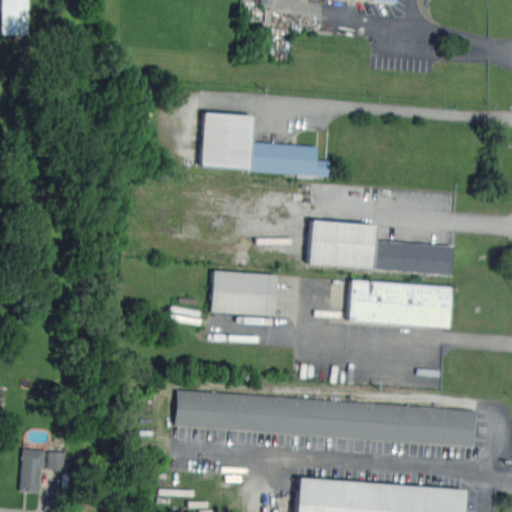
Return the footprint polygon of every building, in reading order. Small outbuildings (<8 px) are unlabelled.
[(0,0),(0,34),(26,34),(26,0),(0,0)] [(197,164),(201,108),(249,112),(246,138),(315,144),(314,157),(327,158),(325,174),(197,164)] [(372,224),(371,241),(449,246),(447,274),(367,269),(367,266),(305,262),(308,220),(372,224)] [(209,311),(272,314),(274,273),(210,270),(209,311)] [(439,330),(431,329),(432,326),(345,319),(348,279),(446,287),(444,326),(440,326),(439,330)] [(475,410),(472,446),(171,424),(175,389),(475,410)] [(45,449),(44,468),(42,468),(41,475),(38,475),(37,491),(18,490),(21,447),(45,449)] [(63,470),(64,452),(47,451),(46,469),(63,470)] [(460,488),(458,511),(291,511),(294,476),(460,488)]
